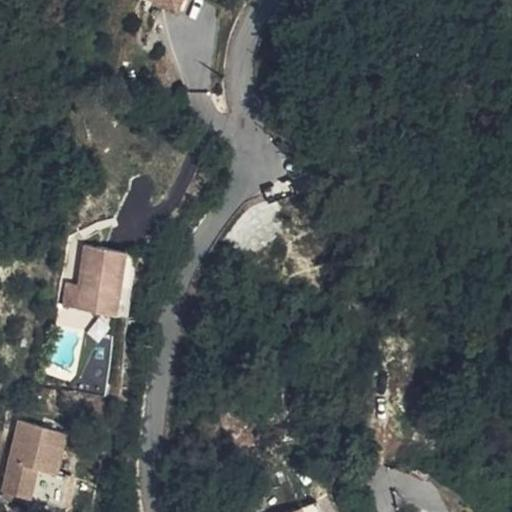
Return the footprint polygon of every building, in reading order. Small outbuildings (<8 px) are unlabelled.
[(150,0),(176,11),(181,0),(150,0)] [(83,246),(75,311),(118,316),(125,252),(83,246)] [(135,253),(125,252),(118,316),(128,318),(135,253)] [(51,474),(56,475),(67,437),(19,422),(0,483),(0,489),(27,498),(36,469),(51,474)] [(27,498),(42,502),(51,474),(36,469),(27,498)] [(324,511),(318,496),(303,503),(306,511),(324,511)] [(306,511),(303,503),(279,511),(306,511)]
